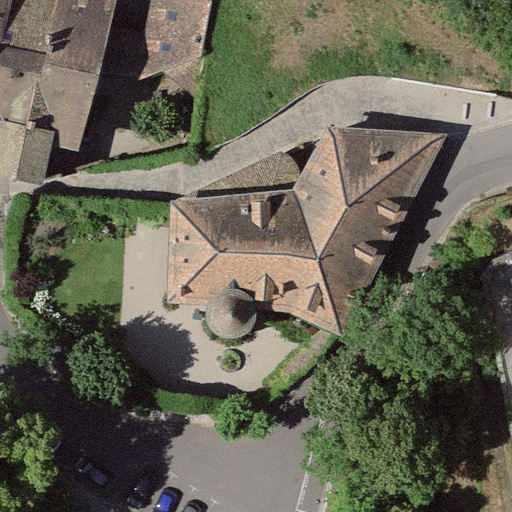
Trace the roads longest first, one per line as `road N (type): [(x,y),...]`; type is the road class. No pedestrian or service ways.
road 1 (residential): [(274,483),(445,184),(511,156)]
road 2 (residential): [(0,355),(83,433),(124,451),(274,483)]
